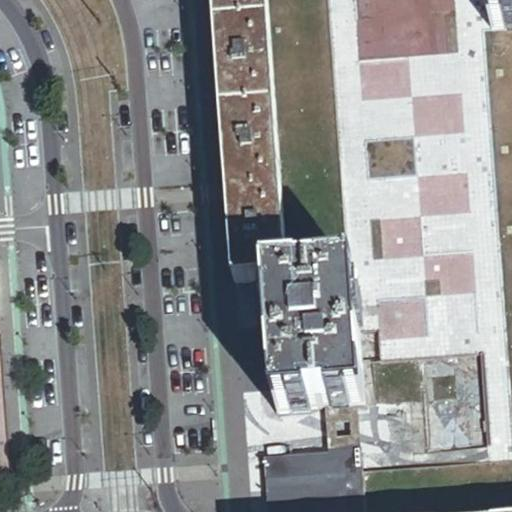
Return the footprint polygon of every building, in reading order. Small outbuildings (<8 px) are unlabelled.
[(214,0),(236,291),(238,291),(254,290),(270,289),(302,286),(302,288),(315,287),(293,0),(214,0)] [(511,0),(491,0),(494,38),(511,36),(511,0)] [(323,287),(315,287),(302,288),(302,286),(270,289),(273,328),(276,377),(279,418),(312,416),(312,414),(326,412),(333,412),(333,414),(360,412),(365,412),(360,340),(356,283),(350,283),(323,285),(323,287)] [(270,289),(254,290),(257,329),(273,328),(270,289)] [(254,290),(238,291),(254,511),(269,511),(266,465),(363,458),(360,412),(333,414),(333,412),(326,412),(328,444),(266,448),(261,378),(276,377),(273,328),(257,329),(254,290)] [(269,511),(366,511),(364,478),(363,458),(266,465),(269,511)]
